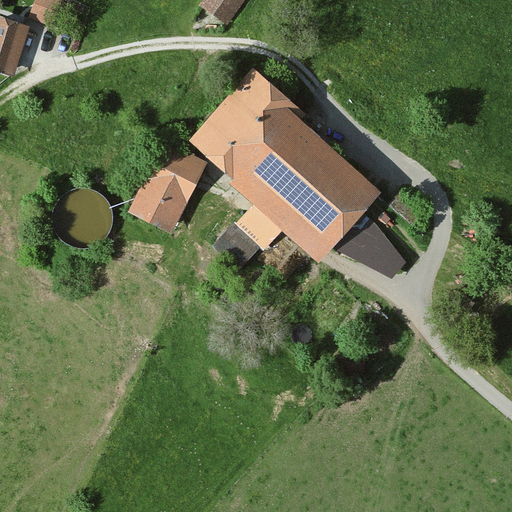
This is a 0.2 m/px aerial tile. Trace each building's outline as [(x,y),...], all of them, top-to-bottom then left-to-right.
[(244,0),(203,0),(199,5),(225,25),(244,0)] [(48,10),(37,6),(32,19),(44,23),(48,10)] [(0,73),(13,78),(29,29),(0,19),(0,73)] [(306,116),(256,69),(189,141),(257,204),(236,226),(264,252),(283,232),(318,264),(383,194),(303,120),(306,116)] [(207,166),(165,143),(129,211),(172,233),(207,166)] [(363,358),(349,350),(337,358),(337,372),(351,380),(363,373),(363,358)]
